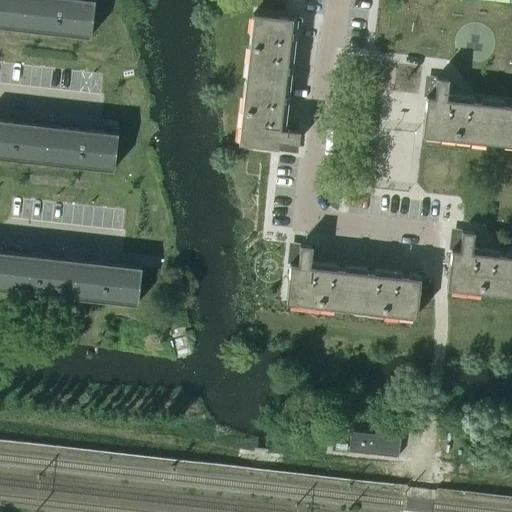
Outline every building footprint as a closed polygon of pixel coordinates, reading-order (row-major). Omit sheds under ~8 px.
[(0,0),(0,27),(89,37),(93,0),(0,0)] [(277,141),(297,143),(298,131),(279,129),(291,19),(252,14),(237,144),(276,148),(277,141)] [(433,98),(426,97),(421,136),(511,145),(511,106),(445,99),(447,79),(435,78),(433,98)] [(0,157),(112,170),(117,133),(0,119),(0,157)] [(446,289),(511,296),(511,256),(470,252),(472,232),(461,231),(458,250),(450,250),(446,289)] [(285,303),(414,318),(419,278),(308,266),(310,246),(299,245),(297,265),(289,264),(285,303)] [(0,289),(136,305),(140,267),(0,251),(0,289)] [(399,437),(350,431),(348,451),(397,456),(399,437)]
